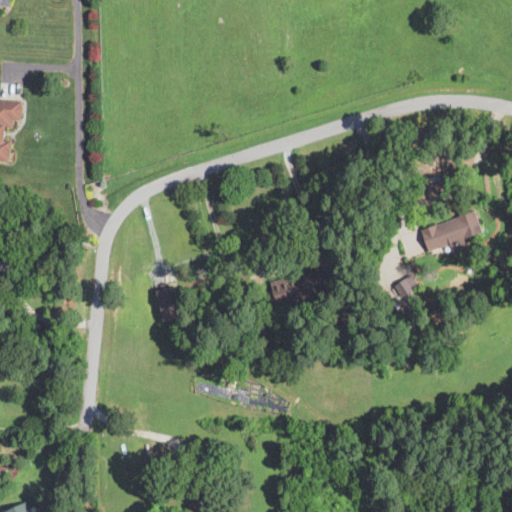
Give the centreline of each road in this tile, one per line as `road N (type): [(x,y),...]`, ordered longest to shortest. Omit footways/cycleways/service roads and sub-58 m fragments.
road 1 (residential): [(83,430),(111,229),(150,186),(427,100),(511,108)]
road 2 (residential): [(111,229),(90,214),(81,191),(77,0)]
